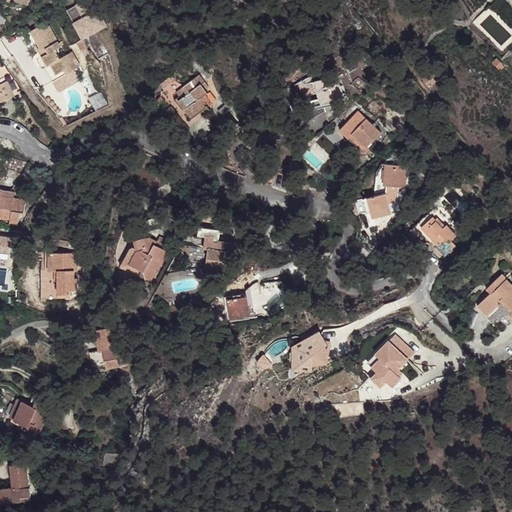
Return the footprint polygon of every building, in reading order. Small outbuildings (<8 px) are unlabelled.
[(93,0),(85,0),(67,10),(83,39),(87,36),(99,58),(108,53),(97,31),(107,25),(93,0)] [(41,25),(31,31),(41,48),(41,49),(42,50),(43,50),(47,48),(49,53),(43,56),(49,66),(45,68),(53,82),(80,66),(72,52),(61,58),(56,50),(61,47),(49,26),(43,29),(41,25)] [(82,51),(87,49),(83,39),(77,42),(82,51)] [(41,48),(39,49),(43,56),(49,53),(47,48),(43,50),(42,50),(41,49),(41,48)] [(496,59),(492,63),(500,71),(504,66),(496,59)] [(0,82),(8,79),(15,95),(19,93),(7,64),(0,66),(0,82)] [(434,70),(423,79),(429,87),(440,78),(434,70)] [(209,87),(200,74),(183,87),(183,88),(177,92),(180,96),(177,98),(192,118),(200,112),(207,107),(212,103),(206,95),(208,93),(206,89),(209,87)] [(171,75),(160,84),(163,87),(174,78),(171,75)] [(300,84),(306,98),(317,92),(320,99),(307,102),(311,113),(325,110),(324,107),(343,95),(339,86),(333,88),(330,81),(323,84),(322,79),(314,81),(311,76),(304,80),(305,83),(300,84)] [(6,81),(0,83),(0,86),(6,99),(13,96),(6,81)] [(165,100),(161,96),(156,100),(157,106),(165,100)] [(207,107),(200,112),(202,115),(209,109),(207,107)] [(339,130),(362,152),(381,132),(358,111),(339,130)] [(215,149),(225,139),(217,129),(205,138),(215,149)] [(24,161),(12,157),(7,170),(20,174),(24,161)] [(400,213),(398,202),(399,187),(406,188),(408,166),(387,164),(385,185),(387,185),(386,193),(363,199),(367,213),(371,212),(372,217),(391,213),(400,213)] [(15,192),(0,189),(0,217),(10,219),(9,224),(18,226),(20,212),(24,213),(26,203),(14,201),(14,198),(15,192)] [(18,226),(23,226),(30,214),(24,213),(20,212),(18,226)] [(410,230),(416,237),(421,232),(424,229),(435,241),(439,245),(436,247),(445,257),(450,252),(450,253),(457,248),(450,240),(456,235),(447,225),(443,228),(429,213),(418,223),(419,223),(410,230)] [(221,229),(200,227),(198,235),(206,236),(204,248),(209,249),(206,270),(217,272),(217,269),(225,270),(228,252),(234,253),(236,243),(219,241),(221,229)] [(424,229),(421,232),(432,245),(435,241),(424,229)] [(173,243),(160,236),(156,244),(168,251),(173,243)] [(158,241),(150,237),(144,239),(146,244),(149,243),(154,246),(155,244),(156,244),(158,241)] [(154,269),(159,268),(168,251),(156,244),(155,244),(154,246),(149,243),(146,244),(144,239),(144,238),(134,241),(136,247),(137,251),(130,263),(141,269),(144,271),(146,279),(156,276),(154,269)] [(122,266),(138,275),(141,269),(130,263),(137,251),(136,247),(133,248),(132,247),(122,266)] [(77,253),(53,253),(53,271),(58,271),(58,297),(70,297),(71,290),(77,290),(77,278),(74,278),(74,271),(77,271),(77,253)] [(491,292),(478,305),(488,316),(503,302),(511,310),(511,309),(511,284),(505,277),(505,276),(502,273),(487,288),(491,292)] [(231,319),(254,315),(251,295),(259,294),(258,282),(253,285),(247,291),(248,296),(238,297),(237,292),(231,293),(230,295),(228,299),(231,319)] [(104,321),(106,328),(98,330),(100,338),(97,338),(100,350),(103,350),(105,360),(126,357),(126,355),(124,355),(121,338),(122,337),(119,322),(118,322),(112,321),(112,320),(104,321)] [(399,368),(408,358),(390,339),(370,359),(370,364),(377,371),(372,377),(380,386),(386,380),(392,386),(401,377),(399,375),(395,371),(399,368)] [(126,357),(106,360),(107,368),(127,365),(126,357)] [(17,397),(9,418),(42,430),(52,403),(37,397),(34,404),(17,397)] [(417,415),(416,407),(407,408),(408,417),(413,421),(417,415)] [(0,503),(30,502),(28,462),(10,463),(11,488),(0,488),(0,503)]
